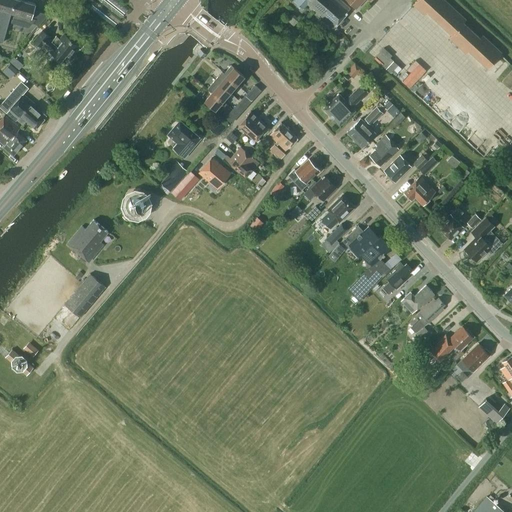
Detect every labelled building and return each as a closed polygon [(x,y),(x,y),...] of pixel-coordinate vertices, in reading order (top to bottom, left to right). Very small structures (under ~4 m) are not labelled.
[(30,25),(32,17),(36,4),(22,0),(0,0),(0,41),(3,43),(12,13),(15,14),(14,20),(30,25)] [(293,0),(293,1),(303,10),(306,6),(314,12),(315,10),(320,15),(319,16),(333,29),(351,9),(340,0),(293,0)] [(346,0),(356,9),(364,0),(370,0),(346,0)] [(444,0),(418,0),(414,5),(425,16),(428,13),(452,35),(449,38),(466,54),(469,51),(487,68),(501,53),(482,35),(479,39),(462,23),(465,20),(444,0)] [(42,30),(41,32),(34,40),(41,46),(43,44),(66,63),(71,56),(70,55),(78,45),(64,33),(60,38),(56,35),(52,40),(48,37),(49,36),(42,30)] [(383,48),(374,58),(390,73),(397,65),(389,58),(391,56),(383,48)] [(420,59),(412,68),(415,70),(406,80),(414,87),(431,68),(420,59)] [(359,71),(361,69),(355,63),(352,65),(359,71)] [(231,65),(224,73),(236,83),(236,84),(238,85),(245,77),(231,65)] [(229,92),(236,84),(236,83),(224,73),(222,71),(215,79),(229,92)] [(222,100),(229,92),(215,79),(208,88),(212,92),(222,100)] [(249,92),(252,95),(258,88),(255,85),(249,92)] [(339,94),(324,108),(340,125),(354,111),(352,108),(368,93),(361,86),(346,101),(339,94)] [(222,100),(212,92),(205,100),(219,112),(227,103),(222,100)] [(252,95),(249,92),(242,99),(245,102),(252,95)] [(23,94),(10,110),(19,118),(17,120),(23,125),(26,122),(36,129),(46,117),(35,108),(37,106),(23,94)] [(232,110),(235,113),(242,106),(239,103),(232,110)] [(360,119),(347,132),(361,147),(375,134),(370,129),(373,126),(371,124),(385,110),(380,104),(365,119),(366,120),(363,122),(360,119)] [(235,113),(232,110),(226,117),(229,120),(235,113)] [(238,124),(247,132),(259,118),(251,111),(238,124)] [(401,113),(393,120),(398,125),(406,118),(401,113)] [(0,140),(6,146),(4,147),(14,155),(26,141),(17,133),(20,130),(5,117),(0,121),(0,140)] [(267,125),(259,118),(247,132),(255,139),(267,125)] [(181,121),(169,135),(178,143),(173,149),(184,159),(201,139),(181,121)] [(277,142),(269,151),(275,157),(277,155),(280,159),(285,154),(276,146),(278,144),(286,152),(298,140),(281,124),(270,136),(277,142)] [(237,137),(232,132),(229,135),(235,140),(237,137)] [(229,135),(226,138),(232,143),(235,140),(229,135)] [(378,148),(370,156),(380,166),(398,148),(385,135),(375,145),(378,148)] [(241,146),(234,154),(253,170),(260,162),(241,146)] [(227,154),(224,158),(228,161),(247,177),(253,170),(234,154),(231,158),(227,154)] [(422,154),(413,163),(418,168),(427,159),(422,154)] [(400,155),(384,170),(395,182),(411,167),(400,155)] [(452,155),(448,159),(456,166),(460,161),(452,155)] [(211,158),(199,172),(210,181),(211,181),(218,186),(229,174),(219,166),(220,165),(211,158)] [(306,181),(319,170),(309,159),(296,172),(294,170),(288,175),(295,182),(301,189),(308,183),(306,181)] [(428,160),(419,169),(425,174),(434,166),(428,160)] [(180,163),(162,182),(170,189),(188,169),(180,163)] [(463,180),(470,172),(466,169),(460,177),(463,180)] [(315,181),(304,194),(310,201),(316,195),(323,202),(337,188),(324,175),(317,182),(315,181)] [(420,177),(404,192),(411,199),(415,195),(423,204),(436,192),(420,177)] [(183,179),(178,184),(187,192),(191,187),(183,179)] [(276,198),(285,186),(279,182),(270,194),(276,198)] [(129,211),(123,217),(128,220),(133,214),(136,214),(140,214),(142,213),(146,210),(147,206),(146,202),(144,198),(140,196),(136,195),(132,196),(129,199),(128,203),(127,205),(128,207),(129,211)] [(328,214),(322,219),(330,227),(337,220),(340,223),(346,217),(345,216),(353,208),(342,196),(326,211),(328,214)] [(297,205),(289,213),(293,216),(300,208),(297,205)] [(316,206),(307,215),(312,220),(321,210),(316,206)] [(459,208),(440,226),(442,228),(440,229),(450,239),(453,236),(453,237),(464,227),(457,220),(464,213),(459,208)] [(475,213),(466,222),(472,228),(481,220),(475,213)] [(477,237),(465,249),(464,249),(464,250),(464,251),(464,252),(464,253),(464,254),(465,255),(466,256),(467,256),(468,256),(469,256),(470,256),(471,255),(477,261),(487,251),(490,255),(502,242),(490,230),(495,226),(486,217),(471,231),(477,237)] [(83,226),(68,243),(89,262),(104,244),(101,241),(109,232),(94,220),(86,229),(83,226)] [(331,244),(347,229),(341,223),(326,239),(331,244)] [(358,226),(343,241),(349,246),(350,245),(359,256),(362,253),(359,250),(359,249),(374,235),(368,228),(364,231),(358,226)] [(377,232),(374,235),(359,249),(359,250),(362,253),(372,265),(351,286),(348,289),(353,295),(359,301),(391,268),(379,257),(390,246),(383,239),(377,232)] [(328,254),(334,259),(344,248),(338,242),(328,254)] [(387,278),(390,281),(383,287),(389,294),(396,287),(397,288),(412,274),(410,273),(413,270),(407,263),(404,265),(401,261),(395,267),(396,269),(387,278)] [(90,273),(65,304),(72,310),(80,316),(105,286),(90,273)] [(411,292),(401,301),(412,313),(434,294),(425,285),(414,295),(411,292)] [(435,299),(420,312),(409,322),(412,325),(410,327),(416,332),(428,321),(429,322),(444,309),(442,307),(445,305),(439,298),(436,300),(435,299)] [(446,335),(431,351),(441,362),(456,347),(461,351),(467,345),(467,342),(474,335),(468,329),(467,330),(463,326),(451,338),(446,335)] [(424,327),(416,334),(422,339),(429,332),(424,327)] [(28,347),(38,355),(44,348),(33,340),(28,347)] [(469,365),(475,371),(492,354),(486,348),(484,350),(479,345),(458,364),(464,369),(469,365)] [(12,349),(6,356),(12,361),(21,369),(27,374),(31,370),(32,368),(33,367),(28,362),(18,354),(12,349)] [(511,394),(511,358),(510,355),(501,361),(504,366),(502,367),(510,378),(503,384),(511,395),(511,394)] [(486,398),(479,406),(497,422),(510,407),(506,403),(499,411),(486,398)] [(473,511),(505,511),(486,497),(473,511)]
